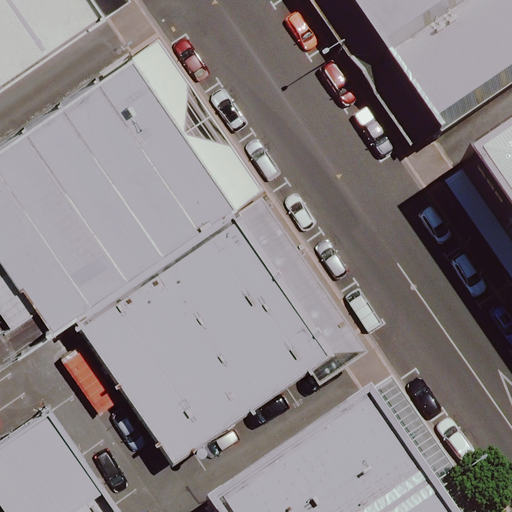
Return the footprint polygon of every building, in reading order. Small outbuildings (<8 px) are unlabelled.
[(59,0),(0,0),(0,66),(71,17),(59,0)] [(511,0),(300,0),(395,145),(511,63),(511,0)] [(136,38),(0,130),(0,310),(18,336),(42,320),(203,210),(238,186),(136,38)] [(511,113),(416,178),(511,319),(511,113)] [(203,210),(42,320),(153,466),(309,353),(203,210)] [(477,511),(383,374),(193,503),(199,511),(477,511)] [(95,511),(24,408),(0,424),(0,511),(95,511)]
